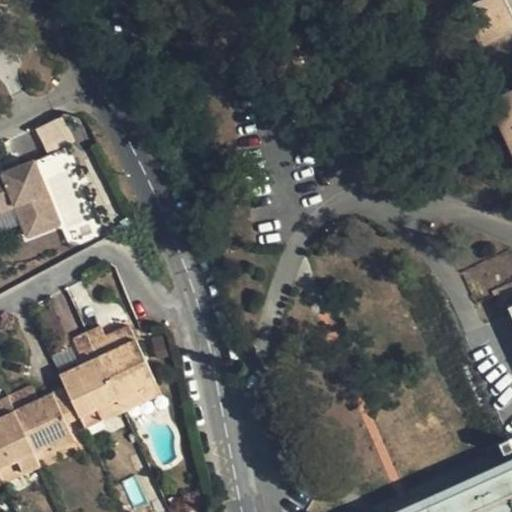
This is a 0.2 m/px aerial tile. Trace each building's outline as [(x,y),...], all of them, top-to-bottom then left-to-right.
[(511,29),(511,12),(506,0),(479,0),(463,8),(481,45),(511,29)] [(149,24),(153,42),(205,31),(202,13),(149,24)] [(511,89),(494,99),(511,137),(511,89)] [(62,116),(35,128),(46,151),(73,139),(62,116)] [(0,166),(0,203),(15,197),(29,227),(64,212),(37,149),(22,156),(0,166)] [(4,156),(7,162),(22,156),(18,149),(4,156)] [(63,293),(47,299),(61,335),(77,329),(63,293)] [(418,511),(511,511),(511,305),(507,308),(511,320),(511,458),(448,487),(453,496),(418,511)] [(132,325),(107,337),(111,345),(135,333),(132,325)] [(90,333),(120,400),(158,383),(135,333),(111,345),(107,337),(102,327),(90,333)] [(120,400),(90,333),(74,340),(82,358),(77,361),(59,369),(67,387),(81,418),(120,400)] [(54,359),(59,369),(77,361),(73,351),(54,359)] [(120,400),(125,412),(163,395),(158,383),(120,400)] [(10,397),(14,405),(37,394),(33,386),(10,397)] [(14,405),(36,453),(53,446),(55,450),(77,441),(69,424),(81,418),(67,387),(40,399),(37,394),(14,405)] [(0,411),(14,405),(10,397),(0,401),(0,411)] [(125,412),(120,400),(81,418),(86,429),(125,412)] [(0,472),(1,474),(20,466),(19,461),(36,453),(14,405),(0,411),(0,472)] [(36,453),(42,466),(58,458),(55,450),(53,446),(36,453)] [(42,466),(36,453),(19,461),(20,466),(22,471),(24,474),(42,466)] [(1,474),(3,480),(22,471),(20,466),(1,474)] [(448,487),(393,511),(418,511),(453,496),(448,487)]
